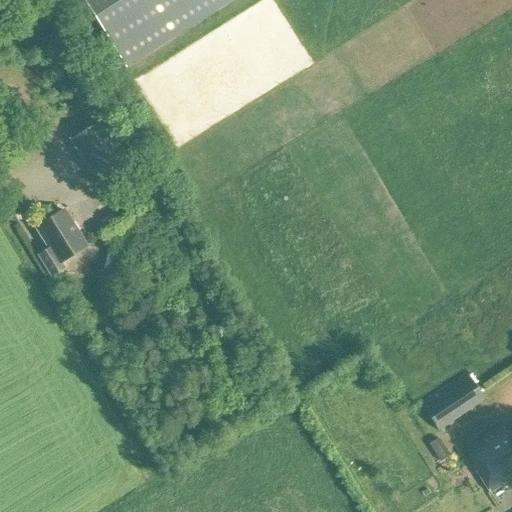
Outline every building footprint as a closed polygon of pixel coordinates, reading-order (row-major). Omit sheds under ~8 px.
[(82,0),(125,68),(234,0),(82,0)] [(134,166),(106,118),(69,140),(98,189),(101,187),(109,199),(121,192),(113,178),(134,166)] [(87,247),(64,209),(34,228),(47,249),(37,255),(50,277),(64,269),(61,263),(87,247)] [(438,431),(486,399),(467,371),(420,403),(438,431)] [(511,435),(510,436),(504,427),(468,450),(476,465),(475,466),(491,493),(511,478),(511,435)]
